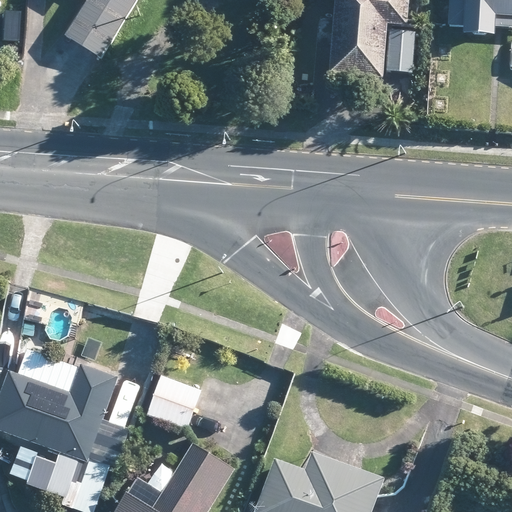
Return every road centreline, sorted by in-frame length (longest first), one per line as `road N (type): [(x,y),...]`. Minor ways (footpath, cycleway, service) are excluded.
road 1 (secondary): [(402,193),(402,265),(416,306),(504,381)]
road 2 (secondary): [(332,316),(241,254),(166,174)]
road 3 (secondary): [(504,381),(404,350),(332,316)]
road 4 (secondary): [(166,174),(0,162)]
road 5 (secondary): [(310,185),(166,174)]
road 6 (secondary): [(332,316),(309,262),(310,185)]
